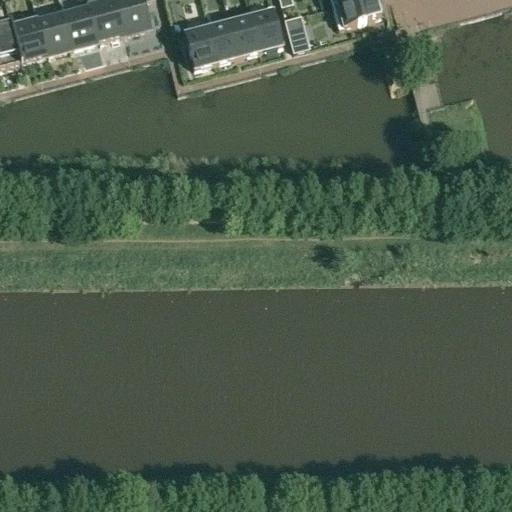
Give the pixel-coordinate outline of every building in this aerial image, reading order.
[(141,0),(137,0),(114,6),(123,42),(151,34),(141,0)] [(328,0),(333,14),(374,3),(373,0),(328,0)] [(279,12),(290,9),(288,1),(277,4),(279,12)] [(380,24),(374,3),(333,14),(338,35),(380,24)] [(114,6),(89,13),(98,48),(123,42),(114,6)] [(87,8),(62,14),(63,19),(73,55),(98,48),(89,13),(87,8)] [(271,12),(249,18),(260,60),(282,54),(271,12)] [(260,60),(249,18),(228,23),(238,66),(260,60)] [(63,19),(38,26),(48,61),(73,55),(63,19)] [(284,33),(296,30),(294,22),(282,25),(284,33)] [(238,66),(228,23),(205,29),(216,72),(238,66)] [(9,25),(9,26),(0,28),(0,76),(21,71),(21,72),(23,72),(22,68),(13,33),(11,24),(9,25)] [(38,26),(13,33),(22,68),(48,61),(38,26)] [(205,29),(183,35),(195,77),(216,72),(205,29)]
